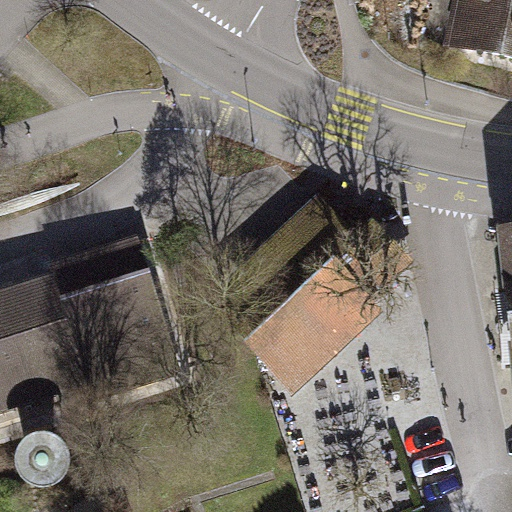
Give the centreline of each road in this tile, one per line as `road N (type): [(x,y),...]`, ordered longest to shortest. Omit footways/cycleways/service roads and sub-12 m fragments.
road 1 (residential): [(459,148),(449,198),(472,423),(501,511)]
road 2 (tertiary): [(459,148),(350,119),(230,63)]
